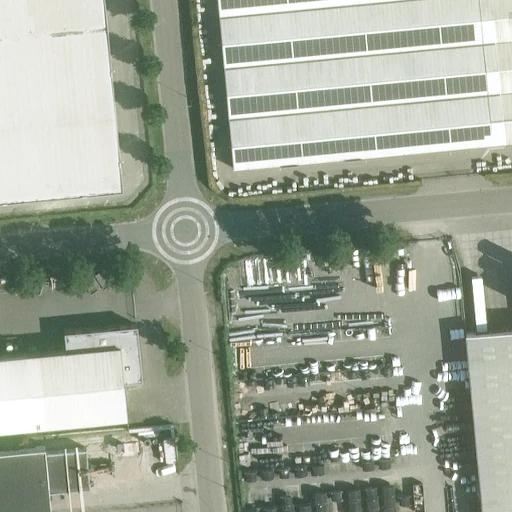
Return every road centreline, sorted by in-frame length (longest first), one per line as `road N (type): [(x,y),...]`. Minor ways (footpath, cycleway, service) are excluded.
road 1 (unclassified): [(186,231),(511,201)]
road 2 (unclassified): [(213,511),(186,231)]
road 3 (unclassified): [(186,231),(165,0)]
road 4 (unclassified): [(0,249),(186,231)]
